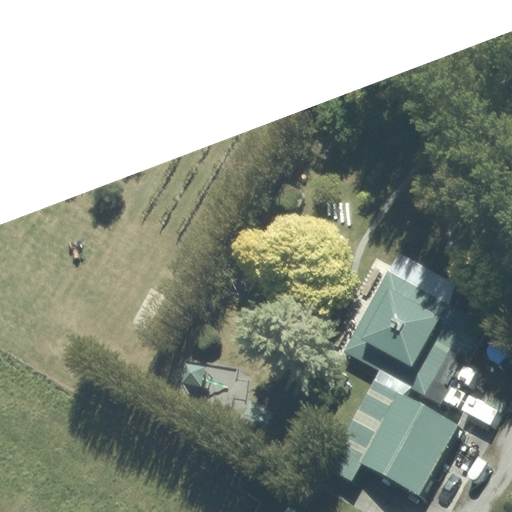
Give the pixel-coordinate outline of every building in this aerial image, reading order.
[(314,153),(333,167),(344,149),(325,136),(314,153)] [(343,180),(318,182),(320,208),(344,207),(343,180)] [(288,186),(278,207),(297,217),(308,196),(288,186)] [(433,194),(418,209),(435,225),(449,211),(433,194)] [(489,328),(391,273),(343,357),(378,377),(325,471),(357,489),(369,468),(424,499),(461,433),(411,405),(418,394),(444,408),(489,328)] [(319,371),(287,386),(287,415),(322,425),(341,400),(319,371)] [(506,416),(475,399),(466,415),(478,422),(477,424),(496,435),(506,416)] [(280,421),(255,405),(239,428),(263,445),(280,421)]
